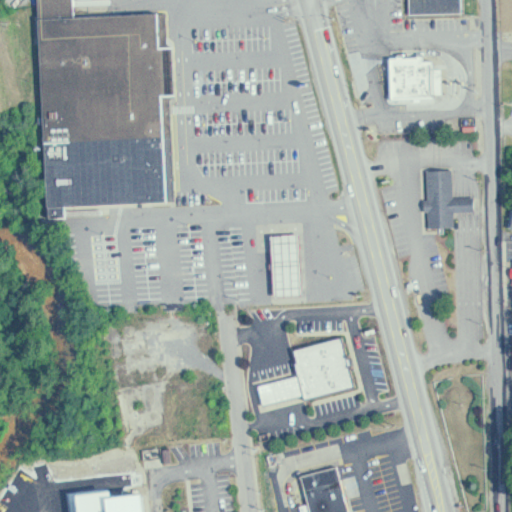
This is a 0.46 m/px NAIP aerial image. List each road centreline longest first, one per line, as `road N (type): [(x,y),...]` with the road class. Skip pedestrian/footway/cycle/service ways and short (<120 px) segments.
road 1 (primary): [(448,511),(314,0)]
road 2 (residential): [(503,511),(492,0)]
